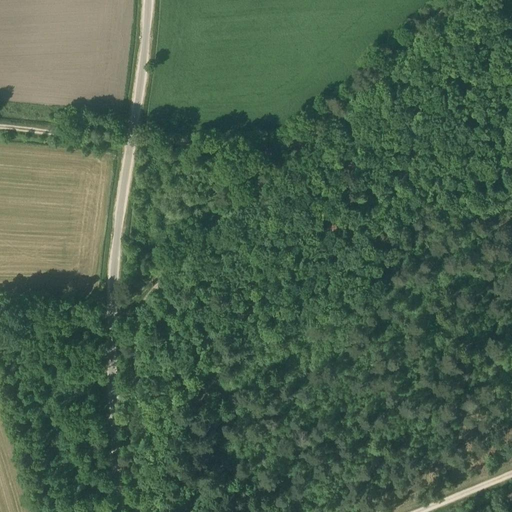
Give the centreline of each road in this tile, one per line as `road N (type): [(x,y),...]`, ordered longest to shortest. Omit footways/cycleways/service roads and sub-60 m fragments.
road 1 (track): [(465,0),(133,305),(143,511)]
road 2 (unclassified): [(117,511),(111,281),(146,0)]
road 3 (track): [(0,128),(284,148),(454,0)]
